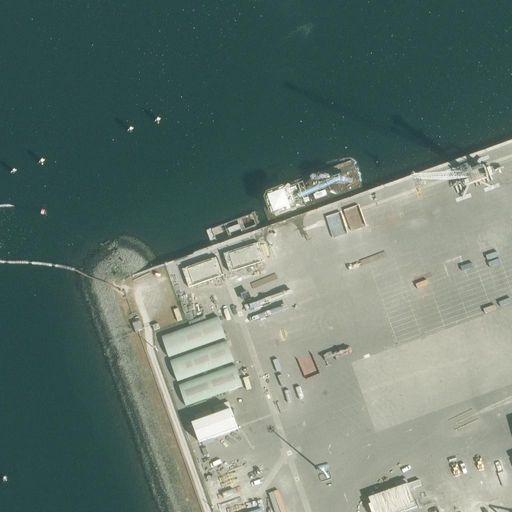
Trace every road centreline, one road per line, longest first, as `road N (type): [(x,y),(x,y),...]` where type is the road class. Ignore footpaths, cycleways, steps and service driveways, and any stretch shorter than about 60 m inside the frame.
road 1 (unknown): [(340,464),(320,388),(323,306),(333,277),(373,245),(511,191)]
road 2 (unknown): [(511,408),(459,437),(369,451)]
